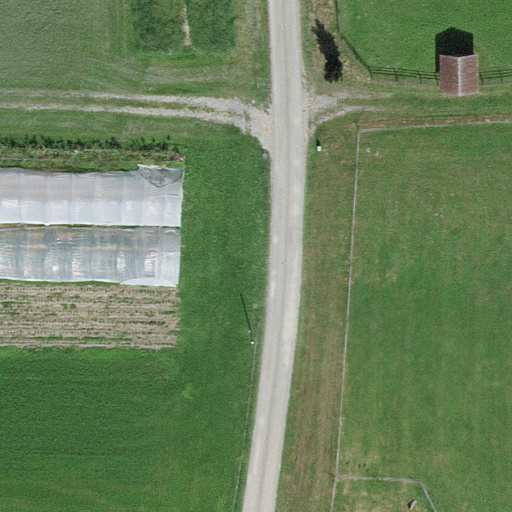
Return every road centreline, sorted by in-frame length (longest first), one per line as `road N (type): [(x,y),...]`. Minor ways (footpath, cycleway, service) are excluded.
road 1 (track): [(286,0),(291,188),(260,511)]
road 2 (track): [(0,104),(236,112),(291,136)]
